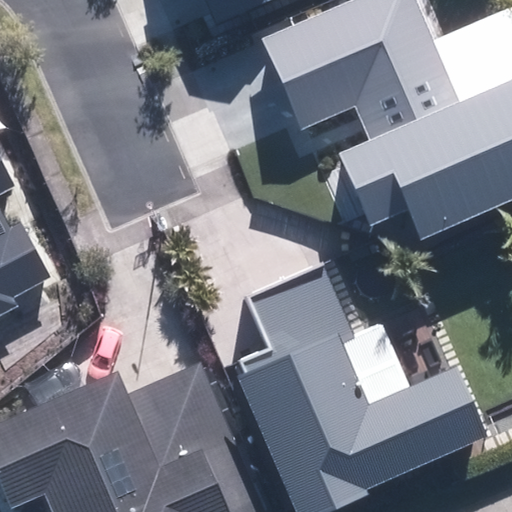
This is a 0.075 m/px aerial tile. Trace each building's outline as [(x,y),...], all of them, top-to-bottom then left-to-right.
[(202,0),(214,27),(274,0),(202,0)] [(357,0),(252,47),(291,137),(350,111),(366,146),(321,166),(353,238),(390,222),(405,254),(511,207),(511,98),(509,93),(511,91),(511,33),(503,13),(428,46),(407,0),(357,0)] [(0,298),(59,271),(0,148),(0,298)] [(237,303),(259,354),(232,366),(240,383),(223,390),(276,511),(335,511),(353,504),(351,500),(473,448),(443,378),(353,417),(326,354),(347,345),(315,270),(237,303)] [(255,511),(193,370),(117,403),(108,382),(0,428),(0,511),(17,511),(34,505),(37,511),(255,511)]
